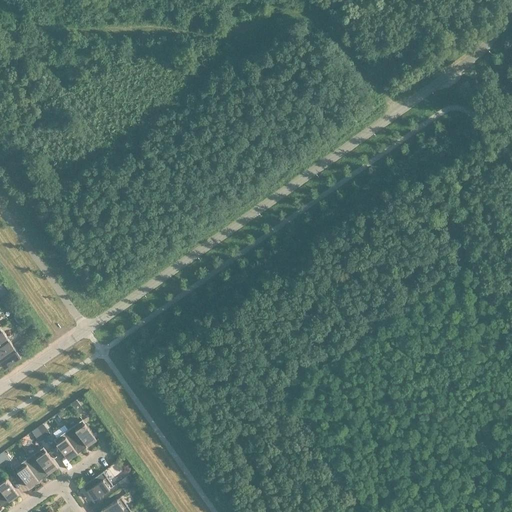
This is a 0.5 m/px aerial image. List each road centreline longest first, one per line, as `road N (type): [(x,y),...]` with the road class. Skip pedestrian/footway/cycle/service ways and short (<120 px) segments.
road 1 (residential): [(511,5),(468,62),(87,329)]
road 2 (residential): [(87,329),(0,206)]
